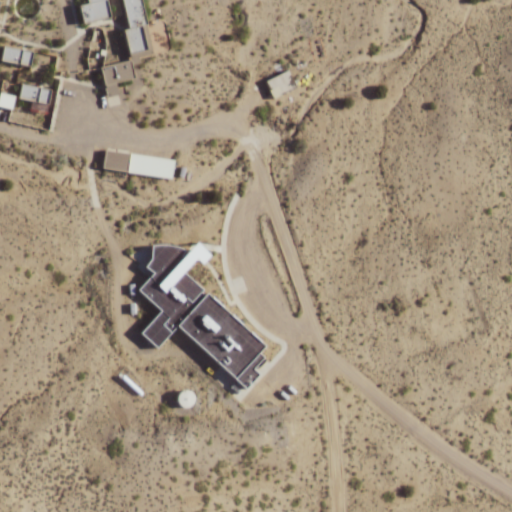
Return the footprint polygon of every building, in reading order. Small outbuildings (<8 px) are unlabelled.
[(80,24),(109,17),(104,0),(83,0),(84,2),(75,4),(80,24)] [(125,54),(143,49),(137,25),(143,24),(137,0),(117,0),(124,27),(119,29),(125,54)] [(0,61),(30,67),(33,51),(3,45),(0,61)] [(98,67),(127,60),(131,78),(113,82),(116,94),(105,97),(103,87),(98,67)] [(262,80),(271,98),(294,86),(285,69),(262,80)] [(18,98),(48,105),(51,90),(21,83),(18,98)] [(0,106),(11,110),(14,95),(0,92),(0,106)] [(102,149),(99,168),(168,178),(170,160),(102,149)] [(181,250),(175,248),(170,246),(164,245),(158,244),(152,244),(146,245),(146,246),(145,259),(140,265),(148,273),(133,289),(156,310),(136,333),(153,348),(172,326),(242,388),(255,374),(249,369),(253,364),(258,368),(264,361),(254,352),(260,345),(200,292),(199,294),(196,291),(198,289),(178,272),(190,257),(197,263),(202,257),(205,254),(195,246),(189,241),(181,250)]
